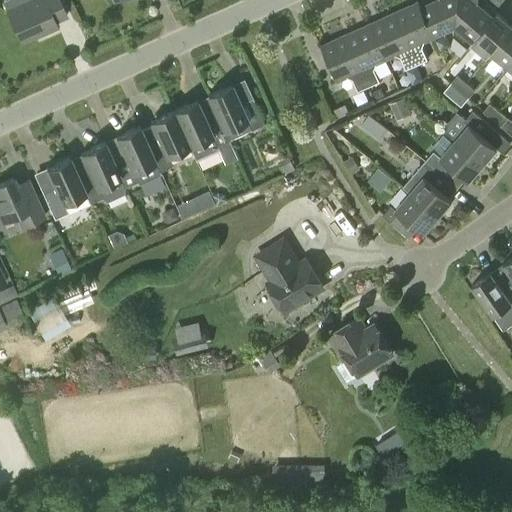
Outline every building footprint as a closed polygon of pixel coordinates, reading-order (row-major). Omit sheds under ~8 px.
[(41,33),(56,27),(54,21),(66,16),(58,0),(5,0),(2,1),(20,41),(41,32),(41,33)] [(454,28),(458,0),(434,0),(420,7),(434,37),(454,28)] [(472,43),(493,17),(477,3),(477,0),(458,0),(454,28),(471,42),(472,43)] [(434,37),(420,7),(418,1),(394,12),(417,63),(427,58),(422,47),(424,42),(434,37)] [(406,68),(417,63),(394,12),(370,22),(386,59),(395,55),(400,56),(406,68)] [(494,53),(511,31),(511,24),(497,12),(493,17),(472,43),(471,42),(470,45),(486,58),(491,51),(494,53)] [(376,63),(386,59),(370,22),(348,33),(369,85),(379,80),(374,68),(376,63)] [(510,67),(511,64),(511,31),(494,53),(510,67)] [(358,90),(369,85),(348,33),(320,45),(337,81),(347,76),(353,78),(358,90)] [(466,82),(457,75),(452,81),(450,83),(459,90),(466,82)] [(337,115),(348,110),(333,77),(321,82),(337,115)] [(466,82),(459,90),(468,98),(475,90),(466,82)] [(459,90),(450,83),(443,91),(452,98),(459,90)] [(225,130),(229,140),(264,124),(252,98),(240,103),(231,84),(207,95),(216,114),(224,131),(225,130)] [(384,95),(380,86),(372,90),(376,99),(384,95)] [(468,98),(459,90),(452,98),(461,106),(468,98)] [(408,109),(403,98),(390,104),(395,115),(408,109)] [(224,131),(216,114),(205,119),(196,99),(173,110),(189,147),(196,160),(219,149),(217,145),(229,140),(225,130),(224,131)] [(490,103),(483,111),(492,118),(499,110),(490,103)] [(454,139),(483,163),(497,147),(473,126),(481,116),(473,109),(466,117),(464,119),(469,123),(454,139)] [(167,156),(189,147),(173,110),(150,120),(159,140),(148,145),(155,162),(154,162),(158,172),(172,166),(167,156)] [(499,110),(492,118),(501,126),(508,118),(499,110)] [(367,130),(376,120),(369,115),(361,125),(367,130)] [(508,118),(501,126),(510,134),(511,131),(511,120),(508,117),(508,118)] [(155,162),(148,145),(139,125),(115,136),(124,156),(113,161),(121,178),(119,178),(124,187),(137,181),(133,172),(154,162),(155,162)] [(468,180),(483,163),(454,139),(440,156),(436,152),(428,162),(436,169),(444,160),(468,180)] [(121,178),(113,161),(104,141),(80,152),(89,172),(78,177),(86,194),(85,194),(89,203),(102,197),(98,188),(119,178),(121,178)] [(289,156),(278,161),(284,174),(295,168),(289,156)] [(360,169),(352,156),(344,161),(352,174),(360,169)] [(86,194),(78,177),(69,157),(45,168),(54,187),(42,193),(54,219),(67,213),(63,204),(85,194),(86,194)] [(438,216),(452,199),(428,178),(436,169),(428,162),(419,172),(423,175),(409,192),(438,216)] [(23,200),(13,178),(0,183),(0,222),(16,215),(22,227),(44,217),(34,195),(23,200)] [(208,190),(192,197),(199,210),(214,203),(208,190)] [(423,233),(438,216),(409,192),(395,208),(391,205),(382,215),(391,222),(399,212),(423,233)] [(217,193),(211,195),(216,206),(226,202),(223,195),(217,193)] [(178,218),(172,207),(161,212),(166,224),(178,218)] [(113,248),(127,242),(123,233),(116,230),(107,234),(113,248)] [(299,264),(283,239),(257,255),(273,280),(268,283),(285,310),(323,286),(306,259),(299,264)] [(58,274),(71,268),(61,248),(49,254),(58,274)] [(511,256),(503,262),(510,271),(511,274),(511,256)] [(511,274),(510,271),(497,280),(491,271),(472,284),(493,315),(511,302),(511,274)] [(0,302),(17,294),(12,284),(0,290),(0,302)] [(75,313),(91,306),(83,289),(67,296),(75,313)] [(58,315),(57,310),(44,314),(49,331),(76,323),(72,310),(58,315)] [(365,327),(359,317),(329,335),(344,360),(348,357),(359,374),(371,367),(393,353),(377,328),(369,333),(365,327)] [(206,318),(178,323),(182,349),(211,343),(206,318)] [(278,360),(271,350),(259,357),(266,368),(278,360)] [(412,440),(403,426),(376,444),(384,457),(412,440)] [(325,482),(325,464),(297,464),(273,464),(273,482),(325,482)]
